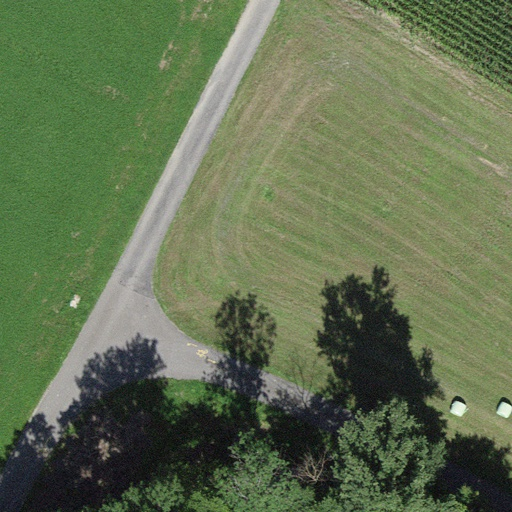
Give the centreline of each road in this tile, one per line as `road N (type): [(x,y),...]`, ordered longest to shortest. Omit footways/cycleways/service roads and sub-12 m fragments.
road 1 (unclassified): [(108,313),(476,511)]
road 2 (unclassified): [(108,313),(265,0)]
road 3 (unclassified): [(29,511),(108,313)]
